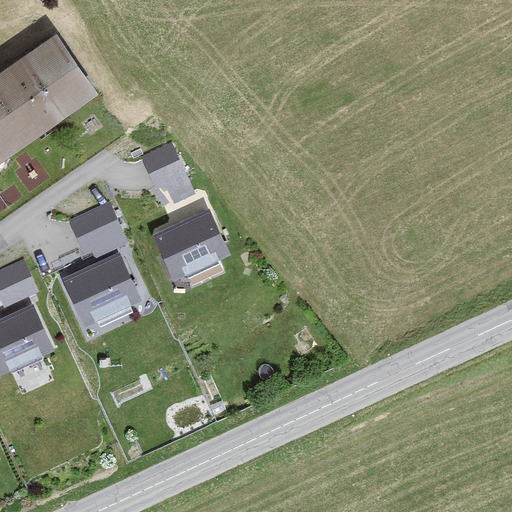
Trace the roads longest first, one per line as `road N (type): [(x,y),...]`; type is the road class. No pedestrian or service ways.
road 1 (secondary): [(100,511),(511,319)]
road 2 (unknown): [(131,144),(101,177),(0,237)]
